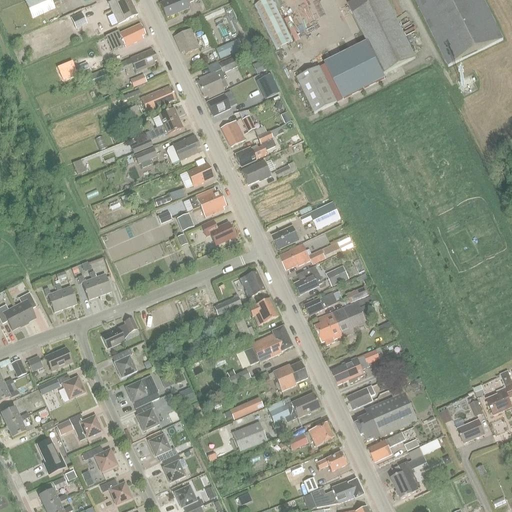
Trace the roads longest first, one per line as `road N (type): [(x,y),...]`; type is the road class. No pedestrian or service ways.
road 1 (tertiary): [(383,511),(263,253)]
road 2 (tertiary): [(263,253),(142,0)]
road 3 (residential): [(77,327),(156,511)]
road 4 (residential): [(77,327),(263,253)]
